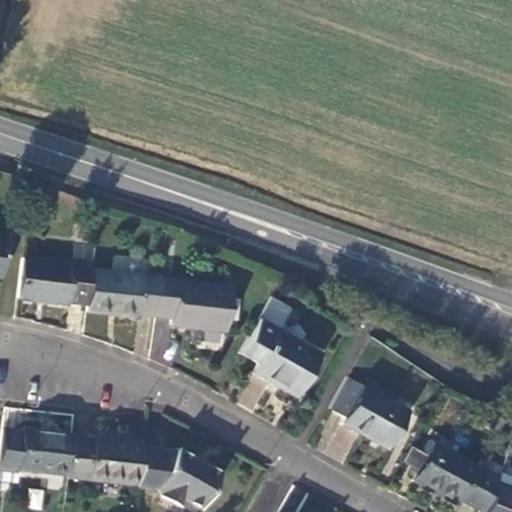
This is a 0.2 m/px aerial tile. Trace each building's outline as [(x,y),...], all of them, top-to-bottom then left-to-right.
[(21,258),(17,299),(64,304),(64,302),(86,305),(90,269),(91,264),(69,260),(69,264),(21,258)] [(134,313),(154,315),(159,278),(159,276),(90,269),(86,305),(85,310),(134,315),(134,313)] [(159,278),(154,315),(169,317),(169,326),(223,330),(227,286),(159,278)] [(318,355),(258,319),(238,354),(255,364),(250,373),(270,385),(272,382),(295,395),(318,355)] [(404,410),(362,386),(341,423),(383,448),(404,410)] [(71,439),(71,435),(21,431),(21,435),(1,434),(0,444),(0,471),(16,474),(17,470),(67,474),(71,439)] [(91,440),(71,439),(67,474),(66,479),(136,486),(140,447),(141,442),(91,437),(91,440)] [(460,499),(483,511),(484,511),(497,482),(502,470),(482,460),(476,470),(432,444),(426,455),(416,449),(409,460),(419,467),(416,471),(412,479),(456,506),(460,499)] [(410,446),(404,457),(409,460),(416,449),(410,446)] [(174,450),(140,447),(136,486),(135,488),(152,490),(154,485),(160,488),(156,496),(176,506),(179,499),(198,509),(218,472),(176,448),(174,450)] [(404,457),(400,463),(416,471),(419,467),(409,460),(404,457)] [(511,511),(511,488),(497,482),(484,511),(511,511)] [(30,488),(27,507),(41,510),(44,490),(30,488)]
